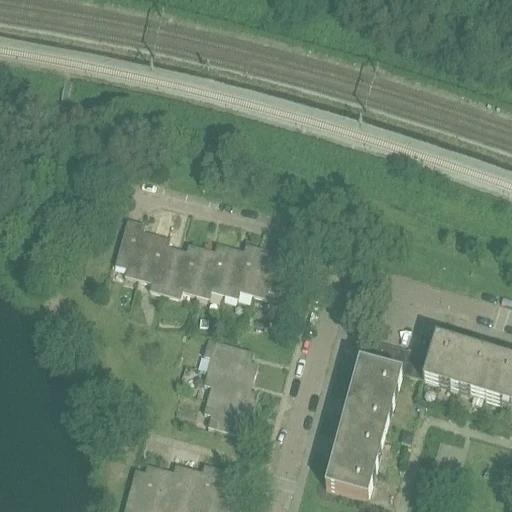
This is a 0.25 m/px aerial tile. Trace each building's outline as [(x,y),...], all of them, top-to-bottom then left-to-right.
[(125,280),(139,284),(148,250),(140,248),(145,230),(127,225),(115,270),(127,273),(125,280)] [(149,295),(165,299),(171,275),(162,273),(170,244),(152,239),(149,250),(148,250),(139,284),(151,287),(149,295)] [(194,299),(203,265),(206,254),(188,249),(180,278),(171,275),(165,299),(180,303),(182,296),(194,299)] [(223,299),(232,265),(235,254),(217,249),(212,267),(203,265),(194,299),(209,303),(211,296),(223,299)] [(239,296),(251,299),(261,265),(264,254),(246,249),(241,267),(232,265),(223,299),(237,303),(239,296)] [(268,296),(280,299),(292,254),(274,249),(269,267),(261,265),(251,299),(266,303),(268,296)] [(436,343),(430,361),(423,385),(485,404),(498,362),(436,343)] [(243,354),(239,353),(208,345),(204,361),(211,363),(208,374),(243,384),(253,387),(258,369),(240,364),(243,354)] [(372,345),(366,369),(377,372),(383,348),(372,345)] [(395,351),(383,348),(377,372),(388,375),(395,351)] [(406,354),(395,351),(388,375),(400,378),(406,354)] [(418,358),(406,354),(400,378),(402,379),(412,382),(418,358)] [(412,382),(423,385),(430,361),(418,358),(412,382)] [(511,366),(498,362),(485,404),(511,411),(511,366)] [(360,367),(343,427),(386,439),(402,379),(400,378),(388,375),(377,372),(366,369),(360,367)] [(208,374),(206,380),(203,389),(202,389),(198,403),(207,405),(208,403),(243,413),(253,416),(258,397),(240,392),(243,384),(208,374)] [(208,432),(253,444),(258,426),(240,421),(243,413),(208,403),(207,405),(204,418),(211,420),(208,432)] [(368,504),(386,439),(343,427),(326,492),(368,504)] [(133,485),(125,511),(155,511),(162,485),(165,475),(147,470),(142,488),(133,485)] [(194,475),(187,473),(176,470),(171,488),(162,485),(155,511),(183,511),(191,485),(194,475)] [(212,511),(220,485),(222,475),(204,470),(200,488),(191,485),(183,511),(212,511)] [(228,487),(220,485),(212,511),(240,511),(250,475),(233,470),(228,487)]
